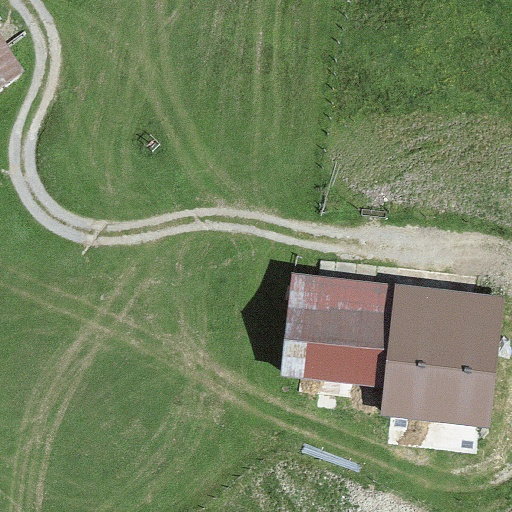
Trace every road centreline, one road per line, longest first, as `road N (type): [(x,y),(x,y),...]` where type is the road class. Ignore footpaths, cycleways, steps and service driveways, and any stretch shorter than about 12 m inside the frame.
road 1 (track): [(27,0),(40,17),(49,64),(34,127),(33,177),(65,231),(128,237),(259,229),(511,274)]
road 2 (track): [(10,511),(1,441),(84,276),(128,237)]
